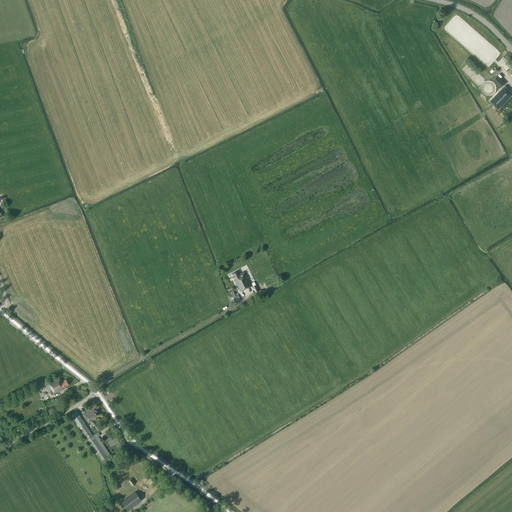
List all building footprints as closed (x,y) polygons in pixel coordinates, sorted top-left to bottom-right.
[(511,92),(505,86),(490,101),(498,109),(511,94),(511,92)] [(234,280),(240,291),(252,286),(245,271),(239,274),(238,271),(232,273),(235,279),(234,280)] [(238,295),(231,298),(234,303),(240,300),(238,295)] [(62,381),(60,377),(48,382),(54,393),(63,388),(63,387),(69,384),(66,379),(62,381)] [(42,389),(37,392),(34,393),(37,399),(40,397),(40,398),(41,398),(41,399),(46,396),(42,389)] [(94,407),(83,414),(88,422),(99,414),(94,407)] [(93,436),(77,411),(71,415),(88,440),(88,439),(90,442),(89,442),(91,445),(92,444),(95,449),(94,450),(97,454),(98,454),(102,460),(110,455),(98,436),(95,438),(93,436)] [(89,429),(93,435),(98,432),(94,426),(89,429)] [(122,502),(128,510),(141,500),(135,492),(122,502)]
